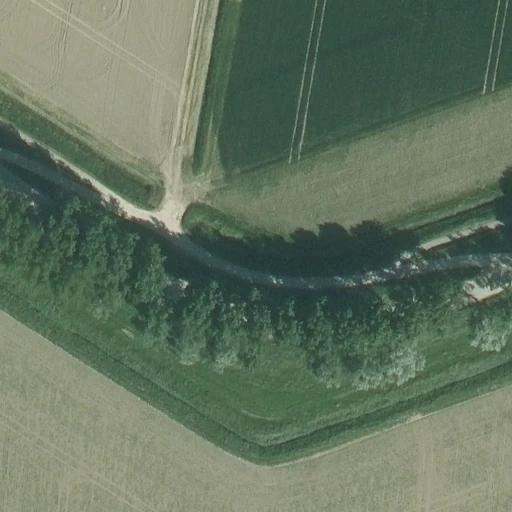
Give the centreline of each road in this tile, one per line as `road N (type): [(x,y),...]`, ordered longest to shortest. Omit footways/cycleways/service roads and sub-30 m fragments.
road 1 (tertiary): [(0,185),(164,290),(237,314),(354,322),(511,276)]
road 2 (track): [(158,227),(174,194),(207,0)]
